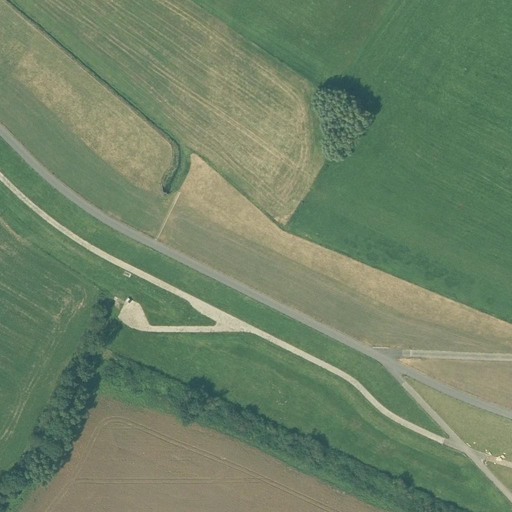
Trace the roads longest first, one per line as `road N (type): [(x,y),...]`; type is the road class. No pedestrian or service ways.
road 1 (track): [(0,175),(99,254),(351,379),(392,418),(511,465)]
road 2 (unclassified): [(0,128),(101,215),(386,360),(511,414)]
road 3 (track): [(370,352),(511,358)]
